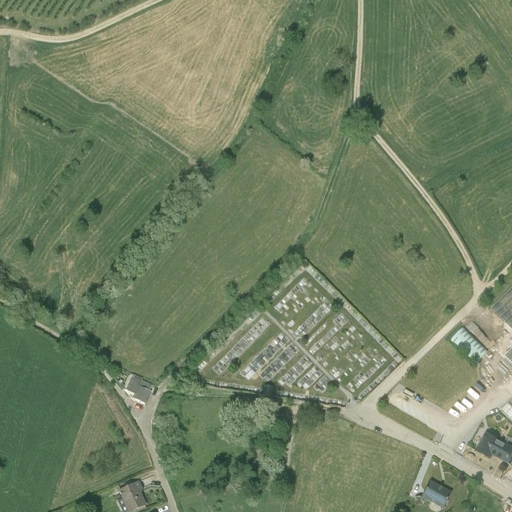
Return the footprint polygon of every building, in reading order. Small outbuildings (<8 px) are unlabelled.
[(511,288),(491,310),(511,330),(511,349),(504,358),(511,365),(511,400),(500,412),(511,423),(511,288)] [(464,327),(450,342),(475,366),(489,351),(464,327)] [(125,389),(131,376),(127,375),(122,388),(125,389)] [(131,376),(125,389),(125,390),(134,394),(132,398),(142,403),(144,404),(150,392),(149,391),(151,386),(150,386),(150,385),(131,376)] [(263,387),(262,397),(270,398),(272,388),(263,387)] [(511,448),(486,434),(476,452),(489,460),(492,456),(511,467),(511,465),(511,448)] [(121,500),(117,502),(121,511),(130,511),(145,506),(140,496),(140,497),(138,494),(141,492),(140,490),(141,490),(138,482),(118,492),(121,500)] [(429,483),(420,500),(428,504),(428,503),(442,510),(450,494),(429,483)]
